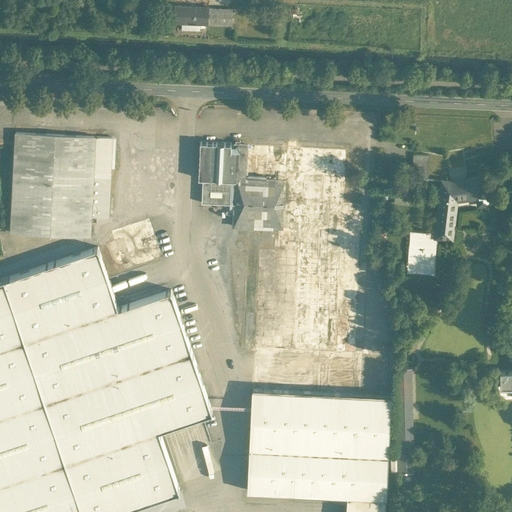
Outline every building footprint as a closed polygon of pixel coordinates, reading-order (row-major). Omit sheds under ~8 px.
[(209,7),(209,6),(174,5),(173,21),(208,23),(208,22),(209,7)] [(233,8),(209,7),(208,22),(232,23),(233,8)] [(348,123),(358,124),(358,112),(349,112),(348,123)] [(112,136),(16,132),(11,231),(91,236),(92,216),(108,217),(112,136)] [(232,142),(200,141),(199,177),(203,178),(236,179),(237,164),(238,144),(237,143),(237,145),(231,144),(232,142)] [(346,149),(297,147),(297,141),(288,141),(288,146),(238,144),(237,164),(250,164),(250,154),(267,155),(266,170),(345,174),(346,149)] [(429,153),(413,153),(412,177),(427,178),(429,153)] [(345,174),(266,170),(267,155),(250,154),(250,164),(237,164),(236,179),(235,203),(234,225),(275,227),(274,247),(298,248),(294,344),(337,346),(337,343),(337,336),(347,336),(348,316),(338,315),(339,300),(357,301),(361,203),(344,202),(345,174)] [(461,170),(460,166),(449,167),(451,180),(442,179),(438,213),(436,235),(452,237),(457,196),(487,192),(487,187),(486,175),(479,176),(480,177),(467,178),(465,169),(461,170)] [(236,179),(203,178),(202,202),(235,203),(236,179)] [(432,231),(411,229),(410,249),(409,249),(408,270),(434,272),(436,235),(438,213),(434,212),(432,231)] [(150,218),(111,230),(124,269),(163,256),(150,218)] [(98,246),(5,277),(25,338),(119,306),(98,246)] [(119,306),(25,338),(5,277),(0,278),(0,511),(111,511),(180,489),(159,428),(212,411),(171,288),(119,306)] [(337,346),(294,344),(293,347),(255,345),(248,489),(347,494),(346,511),(385,511),(386,496),(387,496),(394,351),(393,351),(392,352),(355,350),(355,344),(337,343),(337,346)] [(412,367),(396,367),(398,472),(414,471),(412,367)] [(511,370),(500,371),(501,386),(511,386),(511,370)]
